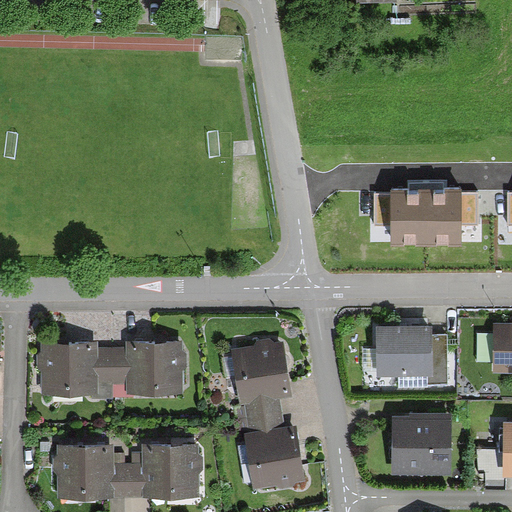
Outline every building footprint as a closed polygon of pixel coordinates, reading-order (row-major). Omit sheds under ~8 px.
[(427,244),(426,191),(419,190),(392,190),(392,194),(392,224),(392,245),(427,244)] [(462,193),(462,190),(440,190),(426,191),(427,244),(462,244),(462,225),(462,193)] [(479,193),(462,193),(462,225),(479,225),(479,193)] [(392,224),(392,194),(374,194),(374,224),(392,224)] [(511,323),(494,323),(494,374),(511,373),(511,323)] [(404,325),(379,325),(379,374),(400,374),(400,389),(428,389),(428,385),(448,385),(448,336),(433,336),(433,324),(404,325)] [(281,337),(234,344),(254,485),(294,483),(296,477),(303,476),(300,456),(296,428),(283,430),(277,392),(289,390),(285,362),(281,337)] [(182,349),(182,338),(159,339),(128,340),(128,347),(100,348),(100,340),(64,341),(43,342),(43,350),(38,355),(38,367),(43,372),(44,385),(93,385),(93,392),(135,392),(135,383),(183,383),(182,372),(188,366),(187,354),(182,349)] [(410,418),(394,418),(393,473),(451,474),(452,414),(417,413),(410,413),(410,418)] [(60,476),(61,490),(201,487),(201,473),(205,468),(205,457),(200,452),(200,443),(177,443),(149,444),(150,464),(109,465),(109,444),(81,444),(60,445),(60,457),(56,459),(56,473),(60,476)]
